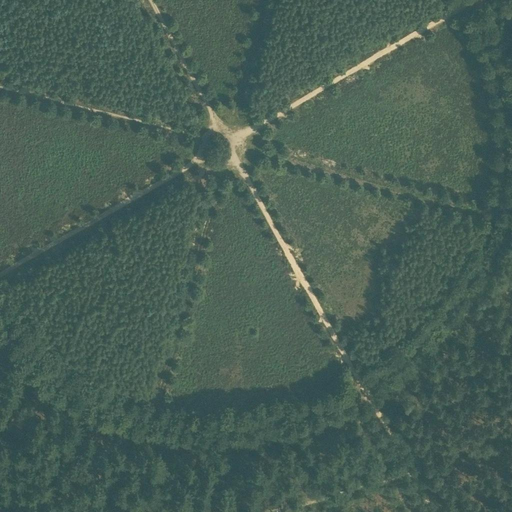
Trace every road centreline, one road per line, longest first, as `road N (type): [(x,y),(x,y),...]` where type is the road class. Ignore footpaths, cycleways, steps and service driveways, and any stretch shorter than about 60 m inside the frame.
road 1 (track): [(0,309),(51,363),(146,415),(255,419),(368,388),(438,325),(464,287),(495,207),(507,151),(504,92),(471,0)]
road 2 (track): [(412,467),(235,150)]
road 3 (track): [(146,415),(221,156)]
road 4 (track): [(238,129),(471,0)]
road 5 (track): [(495,207),(239,143)]
road 6 (track): [(0,275),(207,150)]
road 7 (track): [(0,83),(202,135)]
road 8 (track): [(412,467),(246,511)]
road 9 (track): [(215,119),(154,0)]
road 10 (track): [(229,120),(263,0)]
